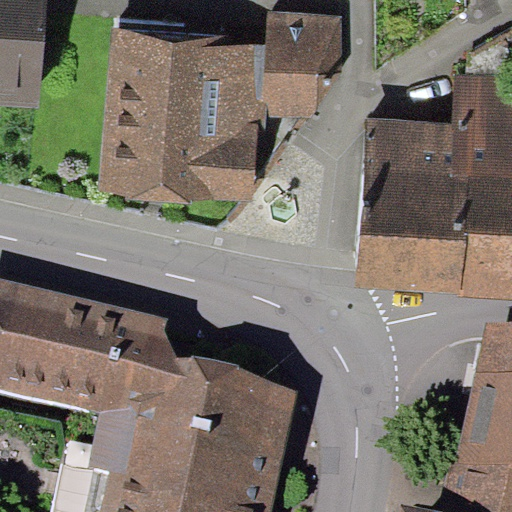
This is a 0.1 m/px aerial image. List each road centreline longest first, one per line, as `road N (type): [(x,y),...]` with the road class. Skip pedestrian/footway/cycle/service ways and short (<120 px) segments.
road 1 (tertiary): [(0,233),(228,283),(336,330)]
road 2 (tertiary): [(336,330),(354,395),(340,511)]
road 3 (residential): [(511,315),(489,310),(336,330)]
